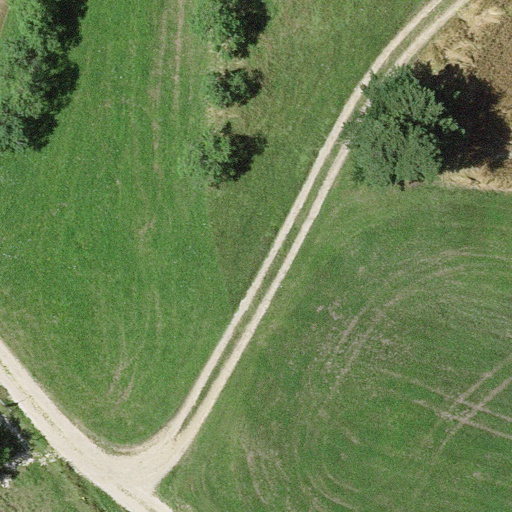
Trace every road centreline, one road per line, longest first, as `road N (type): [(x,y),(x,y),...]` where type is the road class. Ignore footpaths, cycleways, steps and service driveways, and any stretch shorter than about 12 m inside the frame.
road 1 (track): [(449,0),(407,37),(323,169),(181,434),(121,483)]
road 2 (track): [(121,483),(0,347)]
